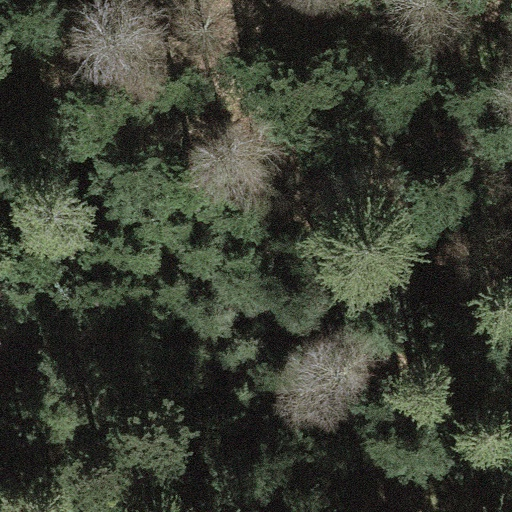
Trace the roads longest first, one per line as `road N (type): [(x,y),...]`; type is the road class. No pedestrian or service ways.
road 1 (track): [(0,449),(168,400),(511,350)]
road 2 (track): [(168,400),(511,163)]
